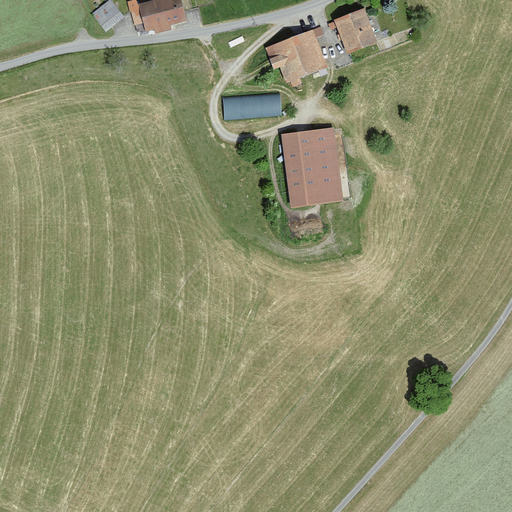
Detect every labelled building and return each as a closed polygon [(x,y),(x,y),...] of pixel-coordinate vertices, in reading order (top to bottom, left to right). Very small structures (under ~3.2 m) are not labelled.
[(164,0),(146,5),(145,0),(143,0),(128,4),(130,14),(132,14),(135,28),(137,27),(139,36),(157,32),(158,36),(176,31),(175,27),(192,23),(186,0),(164,0)] [(127,19),(112,1),(93,17),(108,35),(127,19)] [(382,44),(369,9),(337,21),(338,22),(329,26),(332,32),(341,29),(351,56),(382,44)] [(325,36),(321,28),(267,50),(275,72),(283,69),(291,89),(304,84),(302,80),(331,69),(319,38),(325,36)] [(225,97),(225,118),(282,116),(282,95),(225,97)] [(336,129),(284,135),(293,208),(345,202),(336,129)]
